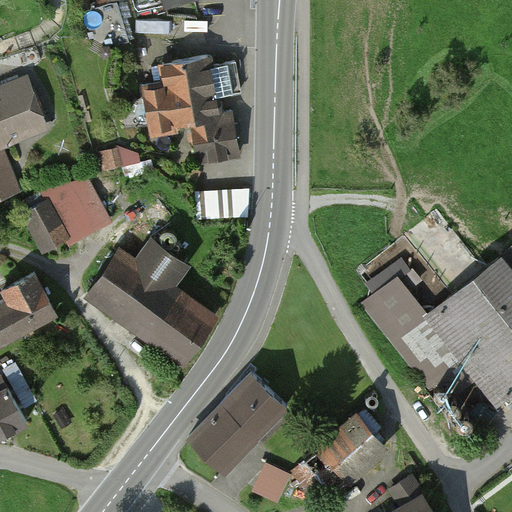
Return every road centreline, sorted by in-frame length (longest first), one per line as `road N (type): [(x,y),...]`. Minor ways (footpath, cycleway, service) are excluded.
road 1 (residential): [(462,511),(364,354),(299,229),(271,220)]
road 2 (secondary): [(144,459),(249,311),(271,220)]
road 3 (secondary): [(271,220),(279,0)]
road 4 (residential): [(120,490),(0,457)]
